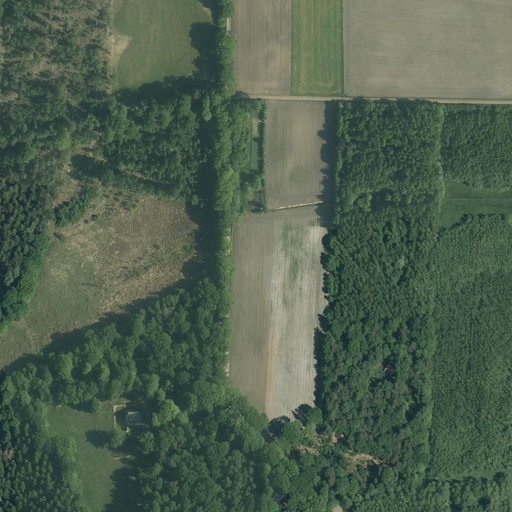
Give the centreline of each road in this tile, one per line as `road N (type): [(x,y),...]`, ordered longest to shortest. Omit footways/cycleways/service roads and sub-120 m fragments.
road 1 (track): [(511,102),(216,93),(0,145)]
road 2 (track): [(230,0),(229,403)]
road 3 (track): [(0,413),(73,380),(165,400),(229,403)]
road 4 (unclassified): [(311,511),(229,403)]
